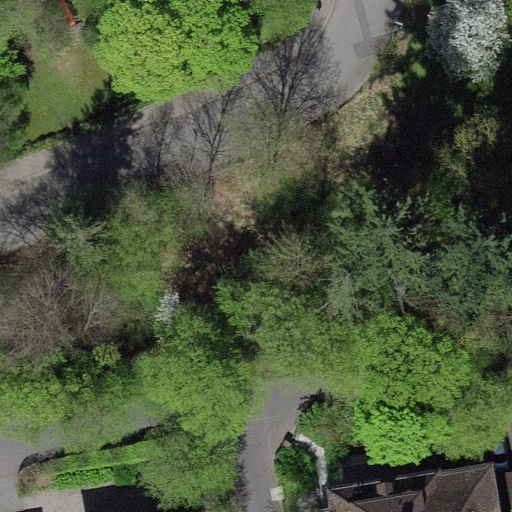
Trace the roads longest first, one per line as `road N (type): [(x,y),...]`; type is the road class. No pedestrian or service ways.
road 1 (residential): [(0,226),(309,91),(353,42),(368,0)]
road 2 (residential): [(238,401),(511,364)]
road 3 (residential): [(0,436),(238,401)]
